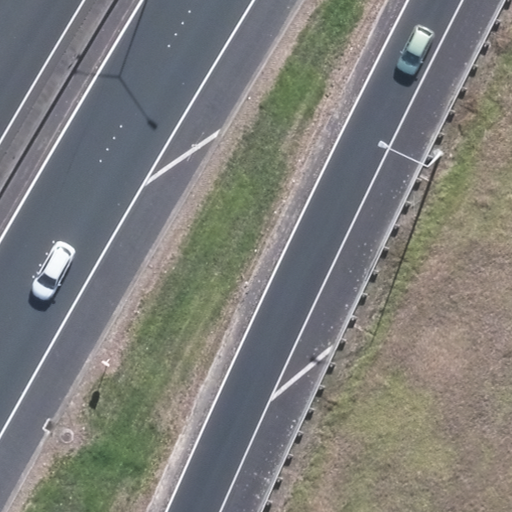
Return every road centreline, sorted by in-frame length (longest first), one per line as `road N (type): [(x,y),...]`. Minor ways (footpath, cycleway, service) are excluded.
road 1 (motorway): [(438,0),(194,511)]
road 2 (motorway): [(194,0),(0,335)]
